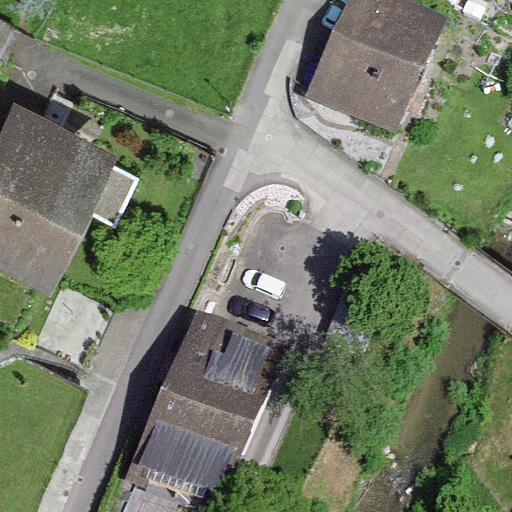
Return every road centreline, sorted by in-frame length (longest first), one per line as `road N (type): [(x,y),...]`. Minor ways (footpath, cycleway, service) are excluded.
road 1 (residential): [(248,135),(81,511)]
road 2 (residential): [(511,303),(248,135)]
road 3 (residential): [(304,0),(248,135)]
